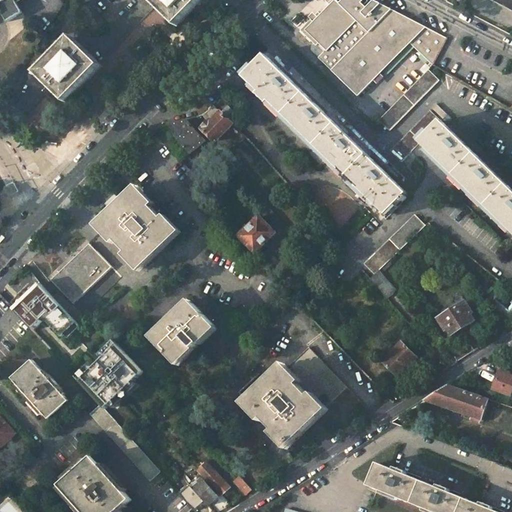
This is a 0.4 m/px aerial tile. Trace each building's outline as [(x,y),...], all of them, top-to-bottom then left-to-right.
[(0,0),(0,18),(4,16),(9,24),(27,14),(21,4),(27,0),(0,0)] [(96,0),(89,7),(99,16),(115,0),(96,0)] [(150,0),(177,26),(203,0),(150,0)] [(363,7),(368,2),(366,0),(324,0),(328,3),(323,8),(319,12),(316,9),(297,29),(315,46),(318,43),(326,51),(318,58),(357,97),(409,45),(433,65),(447,40),(374,1),(371,4),(366,9),(363,7)] [(511,0),(491,0),(511,10),(511,0)] [(73,37),(36,74),(66,102),(101,66),(73,37)] [(250,88),(376,210),(378,208),(386,216),(406,194),(265,57),(245,78),(252,86),(250,88)] [(428,71),(379,121),(389,131),(438,80),(428,71)] [(56,104),(47,95),(15,126),(28,133),(56,104)] [(228,120),(221,114),(213,106),(209,110),(205,113),(200,115),(209,124),(202,131),(215,144),(233,125),(228,120)] [(221,114),(228,120),(235,113),(228,106),(221,114)] [(511,232),(511,190),(431,112),(391,152),(401,162),(420,143),(428,151),(426,153),(510,235),(511,233),(511,232)] [(187,122),(169,126),(166,140),(181,159),(206,142),(187,122)] [(104,170),(109,164),(106,161),(100,168),(104,170)] [(206,182),(195,171),(192,174),(184,182),(195,193),(206,182)] [(136,194),(150,208),(154,205),(136,187),(87,234),(103,253),(107,249),(94,234),(136,194)] [(161,220),(150,208),(136,194),(94,234),(107,249),(117,261),(131,275),(175,233),(161,220)] [(114,264),(131,281),(181,234),(164,216),(161,220),(175,233),(131,275),(117,261),(114,264)] [(375,276),(380,272),(386,265),(426,227),(415,216),(365,264),(375,276)] [(275,235),(259,218),(240,236),(256,253),(275,235)] [(51,282),(73,305),(112,269),(90,245),(51,282)] [(252,256),(257,262),(261,259),(256,253),(252,256)] [(380,272),(383,275),(390,270),(386,265),(380,272)] [(380,272),(375,276),(371,280),(388,300),(397,292),(383,275),(380,272)] [(62,339),(77,325),(50,297),(51,296),(41,285),(14,311),(32,331),(44,320),(62,339)] [(154,342),(193,305),(190,302),(151,339),(154,342)] [(465,303),(438,320),(445,331),(447,330),(451,336),(474,321),(470,315),(472,314),(465,303)] [(193,305),(154,342),(175,365),(192,348),(195,351),(200,346),(197,343),(214,327),(193,305)] [(200,346),(217,330),(214,327),(197,343),(200,346)] [(417,359),(401,343),(383,362),(399,377),(417,359)] [(469,344),(454,353),(459,361),(474,352),(469,344)] [(104,410),(143,374),(117,346),(80,382),(101,406),(104,410)] [(177,367),(195,351),(192,348),(175,365),(177,367)] [(264,422),(249,405),(290,367),(305,383),(308,380),(289,360),(242,405),(260,425),(264,422)] [(33,363),(13,381),(18,387),(15,390),(41,419),(44,416),(50,422),(70,404),(64,398),(66,396),(49,376),(46,378),(33,363)] [(249,405),(264,422),(275,434),(289,448),(294,444),(292,442),(329,407),(316,394),(305,383),(290,367),(249,405)] [(511,391),(511,377),(500,372),(493,390),(510,397),(511,391)] [(449,388),(427,401),(481,420),(488,401),(449,388)] [(271,437),(287,454),(335,409),(319,392),(316,394),(329,407),(292,442),(294,444),(289,448),(275,434),(271,437)] [(104,410),(101,406),(89,416),(149,483),(161,473),(104,410)] [(0,449),(16,436),(0,417),(0,449)] [(61,488),(82,511),(118,511),(131,502),(93,459),(83,468),(81,465),(69,476),(71,479),(61,488)] [(369,486),(431,511),(496,511),(378,464),(369,486)] [(229,490),(207,465),(199,473),(221,497),(229,490)] [(253,491),(241,479),(237,484),(247,495),(253,491)] [(209,507),(219,499),(203,482),(194,490),(205,502),(209,507)] [(194,490),(191,487),(181,496),(195,511),(205,502),(194,490)]
